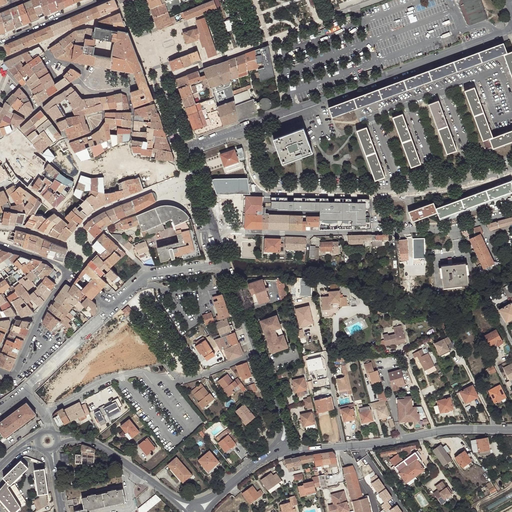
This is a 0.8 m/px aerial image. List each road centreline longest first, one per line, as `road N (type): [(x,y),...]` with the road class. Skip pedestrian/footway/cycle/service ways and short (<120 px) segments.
road 1 (residential): [(243,126),(268,188),(442,188),(511,169)]
road 2 (residential): [(219,230),(426,230),(511,212)]
road 3 (secondary): [(496,34),(243,126)]
road 4 (residential): [(262,351),(181,380),(142,372),(112,379),(44,413)]
road 5 (residential): [(197,172),(103,208),(70,246)]
road 6 (unclassified): [(270,41),(386,0)]
